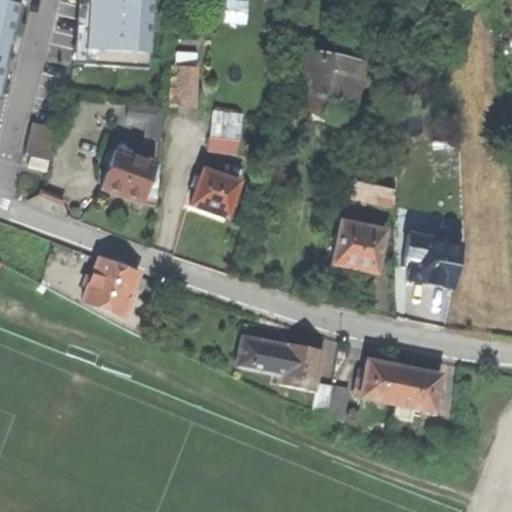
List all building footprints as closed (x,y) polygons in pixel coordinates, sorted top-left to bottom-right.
[(0,0),(0,117),(13,119),(29,0),(0,0)] [(93,0),(93,63),(169,63),(169,0),(93,0)] [(328,127),(332,113),(350,117),(361,64),(345,61),(347,51),(308,43),(299,90),(294,89),(291,104),(310,108),(307,123),(319,125),(328,127)] [(177,70),(175,113),(189,114),(191,70),(177,70)] [(145,137),(160,139),(163,110),(129,106),(127,121),(147,123),(145,137)] [(211,124),(236,127),(238,115),(214,111),(211,124)] [(31,163),(52,169),(64,126),(42,120),(31,163)] [(209,151),(236,156),(239,129),(212,125),(209,151)] [(434,150),(459,149),(459,139),(434,140),(434,150)] [(403,141),(391,141),(392,153),(403,153),(403,141)] [(123,198),(140,204),(155,165),(115,150),(101,190),(123,198)] [(238,183),(203,171),(190,206),(207,212),(226,219),(238,183)] [(392,190),(353,182),(350,198),(392,206),(392,190)] [(510,204),(467,202),(466,235),(508,236),(510,204)] [(384,232),(340,222),(332,264),(353,268),(376,273),(384,232)] [(460,245),(408,235),(402,266),(409,268),(407,279),(432,284),(451,288),(460,245)] [(495,252),(470,251),(469,261),(464,261),(461,324),(479,325),(494,326),(496,263),(495,262),(495,252)] [(123,317),(139,275),(118,267),(99,259),(83,301),(123,317)] [(312,410),(326,416),(331,389),(332,386),(315,383),(322,352),(303,348),(288,345),(287,343),(256,337),(255,342),(241,339),(235,368),(281,377),(280,386),(315,393),(312,410)] [(359,398),(396,406),(403,369),(385,365),(367,362),(359,398)] [(421,372),(403,369),(396,406),(393,418),(410,421),(413,409),(432,413),(440,376),(421,372)] [(344,422),(349,392),(331,389),(326,416),(344,422)] [(450,433),(438,429),(429,453),(442,457),(450,433)]
